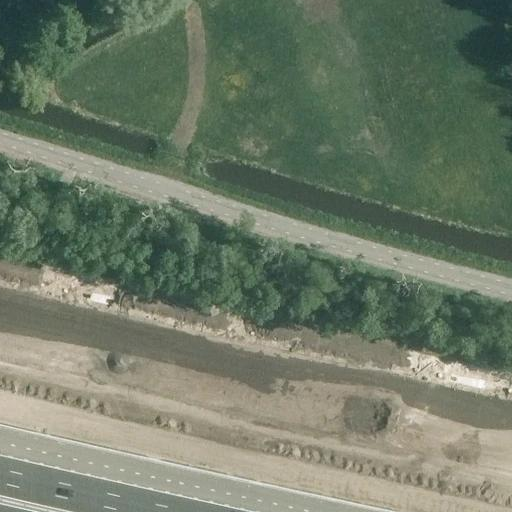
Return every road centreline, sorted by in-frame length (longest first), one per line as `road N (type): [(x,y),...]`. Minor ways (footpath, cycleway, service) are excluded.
road 1 (unclassified): [(0,140),(511,290)]
road 2 (motorway): [(511,442),(0,327)]
road 3 (motorway): [(0,403),(458,511)]
road 4 (motorway): [(0,480),(145,511)]
